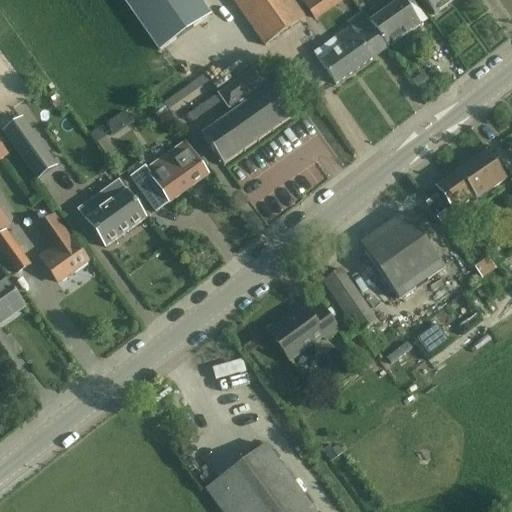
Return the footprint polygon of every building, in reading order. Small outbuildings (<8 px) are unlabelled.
[(198,0),(123,0),(159,52),(210,16),(198,0)] [(291,0),(231,0),(264,46),(304,18),(291,0)] [(310,0),(305,4),(315,18),(341,0),(310,0)] [(387,0),(366,16),(368,19),(371,23),(371,24),(388,49),(420,25),(401,0),(387,0)] [(456,0),(422,0),(434,16),(456,0)] [(351,28),(315,55),(338,85),(388,49),(371,24),(371,23),(368,19),(352,30),(351,28)] [(163,94),(173,107),(210,79),(200,66),(163,94)] [(232,114),(203,135),(213,149),(224,165),(292,116),(270,86),(268,88),(265,83),(266,82),(255,67),(217,95),(229,113),(230,112),(232,114)] [(421,76),(411,82),(420,94),(429,88),(421,76)] [(99,129),(91,135),(106,156),(115,150),(99,129)] [(37,181),(56,167),(33,134),(13,148),(37,181)] [(156,212),(209,175),(186,142),(169,154),(172,158),(151,173),(146,166),(131,177),(156,212)] [(436,187),(450,208),(453,212),(474,198),(476,201),(506,180),(486,152),(436,187)] [(104,249),(144,221),(118,183),(93,201),(100,211),(85,222),(104,249)] [(0,231),(9,225),(0,211),(0,231)] [(445,211),(436,218),(448,234),(457,227),(445,211)] [(405,213),(360,246),(399,301),(444,269),(405,213)] [(88,261),(69,236),(55,216),(36,230),(50,249),(41,257),(59,282),(88,261)] [(0,236),(0,245),(18,272),(30,264),(8,231),(0,236)] [(484,255),(471,265),(481,279),(494,270),(484,255)] [(340,270),(322,283),(358,334),(376,322),(340,270)] [(7,279),(0,284),(0,322),(26,304),(7,279)] [(293,317),(269,335),(289,362),(322,338),(325,341),(338,332),(320,308),(309,316),(301,306),(290,314),(293,317)] [(435,326),(416,340),(427,356),(447,341),(435,326)] [(313,511),(265,447),(205,491),(220,511),(313,511)]
